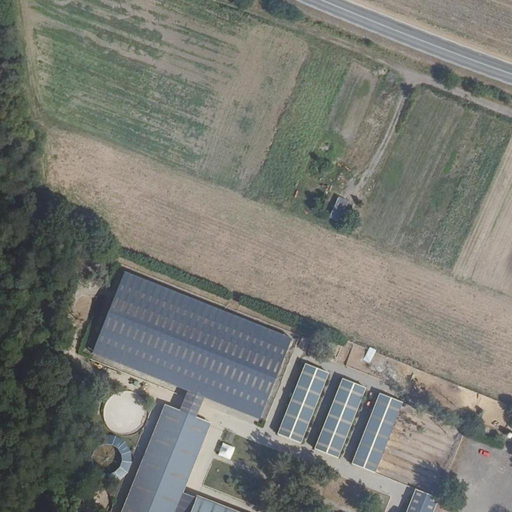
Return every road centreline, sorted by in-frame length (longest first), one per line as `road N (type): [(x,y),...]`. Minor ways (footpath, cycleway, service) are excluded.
road 1 (track): [(226,0),(511,112)]
road 2 (secondary): [(325,0),(511,75)]
road 3 (track): [(413,74),(353,195)]
